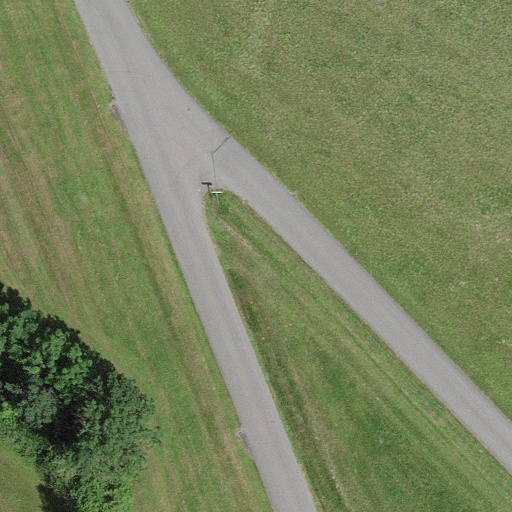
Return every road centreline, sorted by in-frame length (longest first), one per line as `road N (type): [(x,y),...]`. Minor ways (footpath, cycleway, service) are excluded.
road 1 (unclassified): [(154,135),(208,148),(257,176),(511,439)]
road 2 (residential): [(294,511),(154,135)]
road 3 (unclassified): [(154,135),(98,0)]
